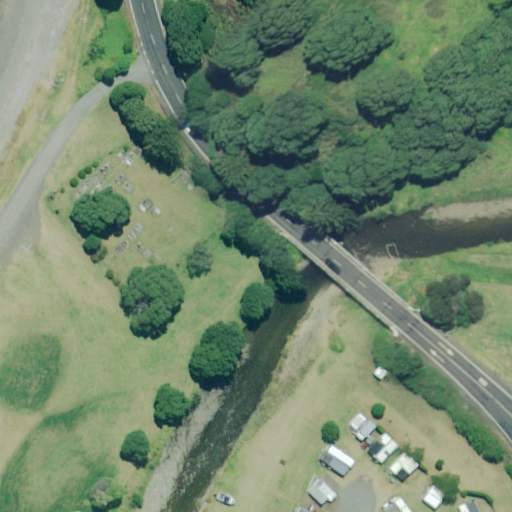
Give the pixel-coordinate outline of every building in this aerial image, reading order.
[(374,427),(360,412),(345,427),(359,442),(374,427)] [(392,441),(385,434),(368,452),(376,459),(392,441)] [(354,461),(338,449),(327,465),(343,476),(354,461)] [(417,465),(404,453),(389,469),(402,481),(417,465)] [(336,495),(327,488),(335,479),(329,474),(323,480),(314,473),(302,486),(321,503),(326,497),(331,501),(336,495)] [(438,496),(431,483),(416,492),(423,504),(438,496)] [(410,511),(399,496),(382,508),(385,511),(410,511)]
